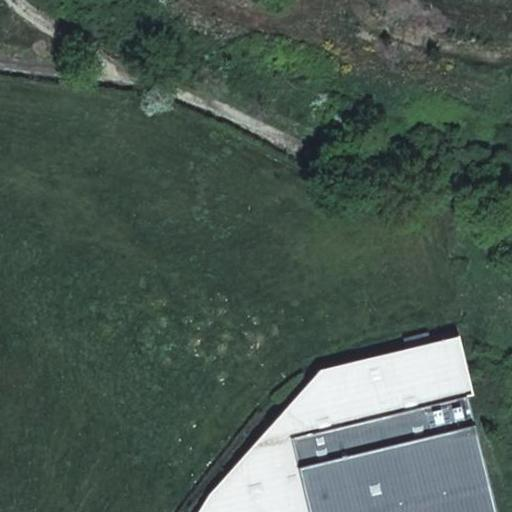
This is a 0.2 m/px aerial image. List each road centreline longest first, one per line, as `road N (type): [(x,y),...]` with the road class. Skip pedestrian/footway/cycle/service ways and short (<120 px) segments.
road 1 (track): [(511,154),(382,166),(123,76),(0,64)]
road 2 (track): [(123,76),(16,0)]
